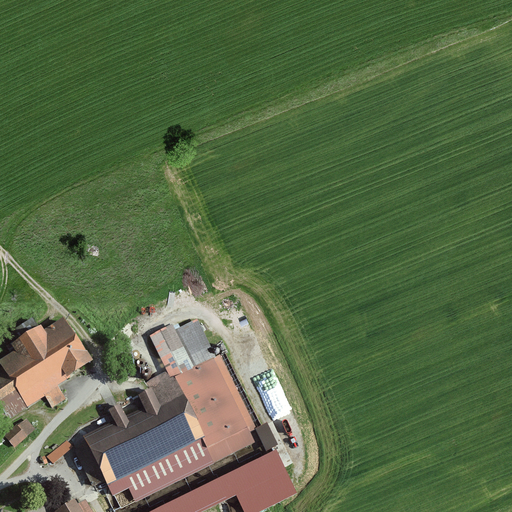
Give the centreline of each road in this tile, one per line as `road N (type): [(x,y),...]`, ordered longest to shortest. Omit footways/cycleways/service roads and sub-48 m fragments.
road 1 (residential): [(95,352),(93,381),(0,480)]
road 2 (track): [(0,248),(95,352)]
